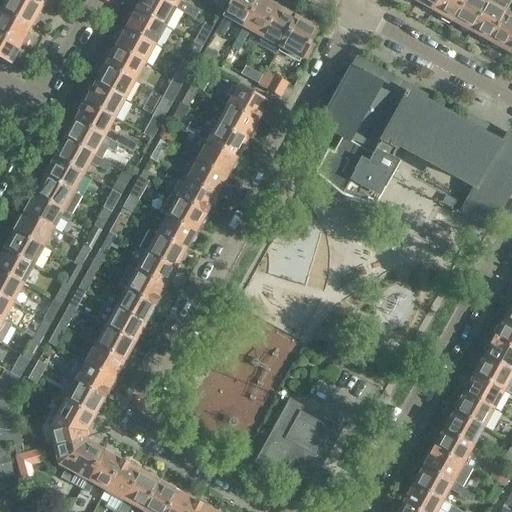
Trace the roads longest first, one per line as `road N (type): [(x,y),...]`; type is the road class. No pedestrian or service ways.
road 1 (residential): [(288,511),(112,414),(339,2)]
road 2 (residential): [(356,511),(511,209)]
road 3 (residential): [(511,93),(339,2)]
